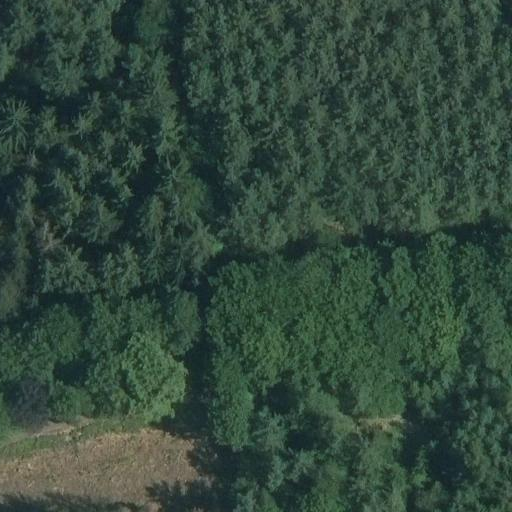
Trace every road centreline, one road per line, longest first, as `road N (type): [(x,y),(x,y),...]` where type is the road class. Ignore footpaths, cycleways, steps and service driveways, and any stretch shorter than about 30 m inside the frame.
road 1 (tertiary): [(0,396),(220,351),(511,315)]
road 2 (track): [(220,351),(227,284),(216,196),(164,110),(147,0)]
